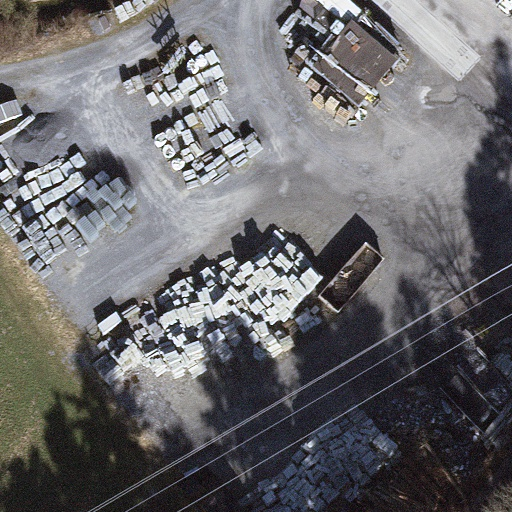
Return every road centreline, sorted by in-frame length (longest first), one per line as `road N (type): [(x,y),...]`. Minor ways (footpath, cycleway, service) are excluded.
road 1 (track): [(63,73),(104,189),(192,215),(367,177)]
road 2 (track): [(511,135),(476,172),(367,177),(290,107),(251,13),(254,0)]
road 3 (track): [(63,73),(200,0)]
